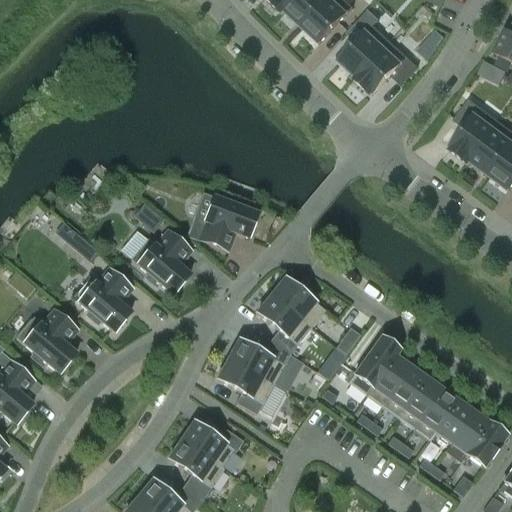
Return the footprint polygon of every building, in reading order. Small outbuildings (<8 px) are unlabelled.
[(264,0),(282,16),(296,0),(264,0)] [(296,0),(282,16),(282,17),(284,15),(301,30),(329,0),(296,0)] [(341,0),(329,0),(301,30),(319,46),(352,10),(341,0)] [(442,0),(427,0),(426,2),(439,8),(442,0)] [(353,82),(354,82),(389,44),(372,28),(338,65),(355,80),(353,82)] [(511,64),(511,39),(510,39),(505,36),(500,47),(498,46),(495,52),(496,53),(495,56),(511,64)] [(418,70),(389,44),(354,82),(371,99),(390,78),(401,88),(418,70)] [(486,63),(480,76),(500,86),(507,73),(486,63)] [(449,153),(468,167),(499,124),(469,102),(452,124),(464,132),(449,153)] [(488,179),(511,147),(511,134),(499,124),(468,167),(470,165),(488,179)] [(511,147),(488,179),(507,193),(511,186),(511,147)] [(229,200),(227,204),(215,200),(206,225),(207,225),(200,242),(229,253),(236,236),(245,239),(245,237),(249,239),(257,218),(253,216),(254,215),(241,210),(243,205),(229,200)] [(146,205),(136,218),(156,235),(167,221),(146,205)] [(76,249),(85,235),(57,217),(48,231),(76,249)] [(179,268),(191,254),(166,234),(155,248),(148,242),(130,262),(147,277),(144,280),(156,290),(159,287),(169,295),(171,294),(174,296),(188,279),(185,276),(187,275),(179,268)] [(115,334),(129,317),(126,314),(128,312),(120,306),(132,292),(107,272),(96,286),(89,280),(72,301),(78,305),(78,306),(88,315),(85,318),(96,328),(100,324),(110,333),(112,331),(115,334)] [(284,281),(270,299),(310,331),(325,313),(284,281)] [(310,331),(270,299),(256,316),(278,334),(269,344),(289,358),(290,356),(310,331)] [(65,347),(77,334),(53,313),(41,327),(33,320),(16,341),(34,356),(31,359),(42,369),(45,366),(55,375),(57,373),(60,375),(74,358),(71,356),(73,354),(65,347)] [(359,337),(349,331),(336,351),(346,357),(359,337)] [(394,359),(395,359),(399,353),(380,340),(347,386),(366,399),(394,359)] [(238,343),(227,362),(273,388),(289,358),(269,344),(262,356),(238,343)] [(366,399),(381,410),(410,370),(395,359),(394,359),(366,399)] [(256,418),(273,388),(227,362),(216,382),(241,396),(235,406),(256,418)] [(22,398),(33,385),(9,364),(0,374),(0,417),(1,416),(12,426),(13,424),(16,426),(31,409),(28,407),(29,405),(22,398)] [(381,410),(397,421),(426,381),(410,370),(381,410)] [(426,381),(397,421),(413,432),(441,392),(426,381)] [(336,400),(331,396),(326,392),(321,400),(331,407),(336,400)] [(413,432),(428,443),(457,403),(441,392),(413,432)] [(438,438),(449,447),(473,414),(457,403),(428,443),(432,446),(438,438)] [(477,442),(488,425),(473,414),(449,447),(444,454),(460,465),(465,458),(477,442)] [(366,432),(371,425),(361,417),(355,424),(366,432)] [(180,444),(223,473),(223,472),(221,470),(232,454),(235,455),(242,444),(223,431),(216,441),(193,425),(180,444)] [(381,432),(371,425),(366,432),(376,439),(381,432)] [(507,438),(488,425),(477,442),(495,455),(501,448),(500,447),(507,438)] [(387,447),(397,454),(402,447),(392,440),(387,447)] [(495,455),(477,442),(465,458),(483,471),(490,462),(495,455)] [(182,490),(201,504),(210,491),(223,473),(180,444),(168,462),(191,478),(182,490)] [(412,454),(402,447),(397,454),(407,461),(412,454)] [(428,476),(433,469),(423,462),(418,469),(428,476)] [(444,476),(433,469),(428,476),(439,484),(444,476)] [(511,491),(511,470),(509,476),(503,485),(511,491)] [(457,486),(467,494),(472,487),(462,479),(457,486)] [(152,483),(137,500),(151,511),(194,511),(201,504),(182,490),(173,501),(152,483)] [(462,501),(467,494),(457,486),(452,493),(462,501)] [(151,511),(137,500),(127,511),(151,511)] [(492,500),(487,507),(493,511),(498,511),(502,508),(492,500)]
